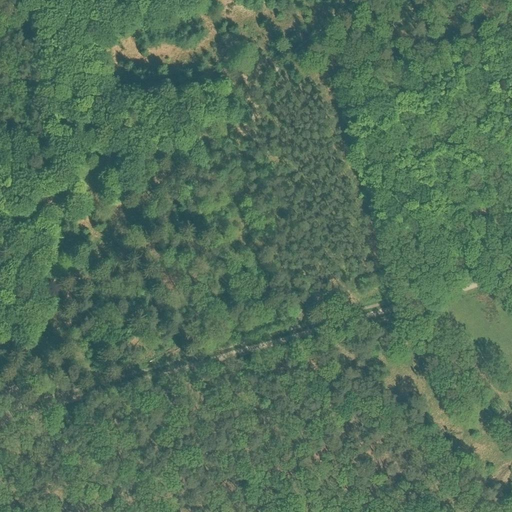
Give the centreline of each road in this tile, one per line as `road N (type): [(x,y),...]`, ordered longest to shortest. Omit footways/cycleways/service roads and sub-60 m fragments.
road 1 (track): [(26,414),(511,276)]
road 2 (track): [(347,0),(167,163),(51,312)]
road 3 (track): [(142,511),(21,409)]
